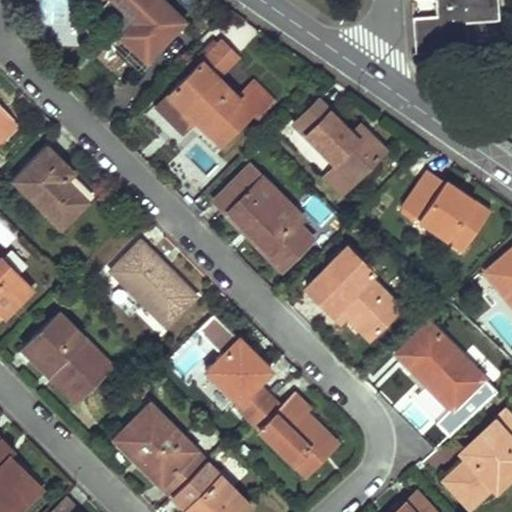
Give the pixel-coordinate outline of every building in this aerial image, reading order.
[(181,22),(157,0),(107,0),(130,21),(118,34),(145,60),(181,22)] [(499,23),(497,0),(432,0),(433,15),(411,16),(413,53),(469,50),(468,24),(499,23)] [(97,56),(121,75),(137,56),(112,36),(97,56)] [(236,58),(218,42),(155,106),(182,133),(193,121),(219,147),(252,113),(256,117),(272,100),(253,80),(236,97),(216,78),(236,58)] [(288,78),(271,62),(258,75),(275,92),(288,78)] [(350,131),(317,99),(292,124),(350,181),(383,148),(357,123),(350,131)] [(0,109),(0,138),(14,124),(0,109)] [(506,149),(510,142),(497,134),(492,141),(506,149)] [(184,159),(210,174),(218,159),(192,145),(184,159)] [(44,146),(12,179),(59,226),(84,201),(63,180),(70,172),(44,146)] [(300,218),(249,167),(214,201),(281,268),(311,238),(296,223),(300,218)] [(486,212),(425,171),(399,209),(460,250),(486,212)] [(195,294),(138,239),(105,273),(162,328),(195,294)] [(511,245),(481,271),(511,308),(511,245)] [(367,274),(341,248),(301,289),(335,322),(342,315),(365,338),(394,308),(363,278),(367,274)] [(0,317),(31,286),(0,256),(0,317)] [(73,399),(107,365),(55,312),(20,346),(73,399)] [(267,370),(214,317),(197,334),(218,353),(203,369),(235,401),(232,404),(246,418),(264,399),(268,395),(254,382),(267,370)] [(480,379),(422,321),(390,353),(448,411),(480,379)] [(193,344),(174,362),(185,373),(204,356),(193,344)] [(275,409),(264,399),(246,418),(303,474),(333,444),(301,412),(304,408),(290,394),(275,409)] [(204,460),(147,403),(112,438),(168,495),(204,460)] [(511,425),(500,413),(468,443),(473,448),(462,458),(465,460),(444,480),(454,491),(452,493),(466,508),(488,487),(491,491),(511,470),(511,425)] [(448,441),(425,466),(436,477),(460,452),(448,441)] [(0,511),(17,511),(39,490),(6,458),(10,453),(0,442),(0,511)] [(242,511),(249,506),(204,460),(168,495),(185,511),(242,511)] [(428,511),(411,494),(391,511),(428,511)]
